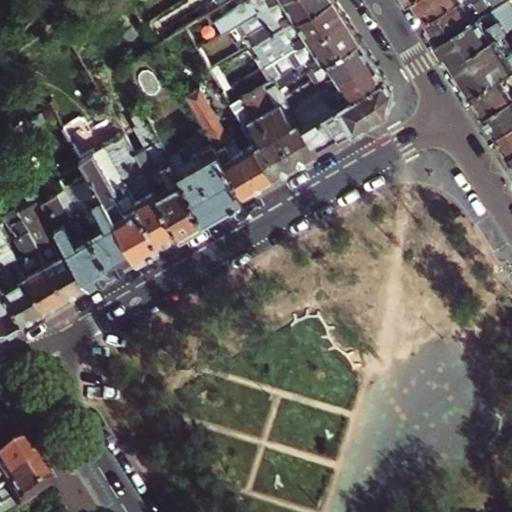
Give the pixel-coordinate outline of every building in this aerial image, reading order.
[(254,0),(253,1),(247,0),(244,0),(220,16),(220,17),(216,19),(224,31),(261,7),(272,0),(254,0)] [(253,42),(317,0),(272,0),(261,7),(268,19),(244,34),(250,44),(253,42)] [(274,59),(346,12),(338,0),(317,0),(253,42),(261,53),(258,55),(261,60),(265,57),(268,63),(274,59)] [(420,0),(432,18),(460,0),(420,0)] [(445,38),(505,0),(460,0),(432,18),(445,38)] [(505,33),(511,28),(511,0),(505,0),(445,38),(459,61),(505,33)] [(281,85),(293,76),(360,33),(346,12),(274,59),(281,72),(275,76),(272,78),(278,80),(281,85)] [(360,33),(293,76),(305,95),(372,53),(360,33)] [(511,44),(505,33),(459,61),(479,93),(511,71),(511,44)] [(292,104),(303,124),(384,72),(372,53),(305,95),(292,104)] [(268,63),(264,66),(272,78),(275,76),(281,72),(274,59),(268,63)] [(230,87),(217,65),(212,68),(226,90),(230,87)] [(511,71),(479,93),(492,114),(511,101),(511,71)] [(303,124),(318,150),(387,110),(393,86),(384,72),(303,124)] [(254,90),(296,162),(318,150),(303,124),(292,104),(287,95),(277,101),(268,86),(278,80),(272,78),(254,90)] [(187,93),(215,143),(244,192),(274,174),(254,140),(241,147),(234,137),(232,138),(201,85),(187,93)] [(274,174),(296,162),(254,90),(233,104),(236,108),(246,102),(253,116),(244,121),(254,140),(274,174)] [(504,134),(511,129),(511,101),(492,114),(504,134)] [(246,102),(236,108),(244,121),(253,116),(246,102)] [(150,175),(180,229),(205,215),(177,166),(144,108),(134,113),(140,124),(137,126),(149,148),(138,154),(150,175)] [(131,186),(150,175),(138,154),(128,136),(109,147),(128,181),(117,187),(88,137),(74,144),(90,171),(137,254),(161,240),(131,186)] [(177,166),(205,215),(244,192),(215,143),(177,166)] [(80,209),(114,267),(137,254),(90,171),(75,179),(89,204),(80,209)] [(180,229),(150,175),(131,186),(161,240),(180,229)] [(44,203),(90,281),(114,267),(80,209),(70,215),(56,191),(42,199),(44,203)] [(44,203),(23,215),(68,293),(90,281),(44,203)] [(26,252),(18,257),(46,306),(68,293),(23,215),(18,218),(15,214),(21,211),(18,205),(7,212),(19,233),(16,235),(26,252)] [(0,266),(0,277),(24,318),(46,306),(18,257),(0,226),(0,257),(4,264),(0,266)] [(0,326),(10,326),(24,318),(0,277),(0,326)] [(11,421),(0,420),(0,446),(1,446),(12,438),(18,433),(11,421)] [(0,462),(26,446),(18,433),(12,438),(1,446),(0,446),(0,462)] [(40,467),(26,446),(0,462),(0,482),(2,481),(6,488),(40,467)] [(0,511),(12,511),(53,487),(40,467),(6,488),(0,491),(0,511)]
